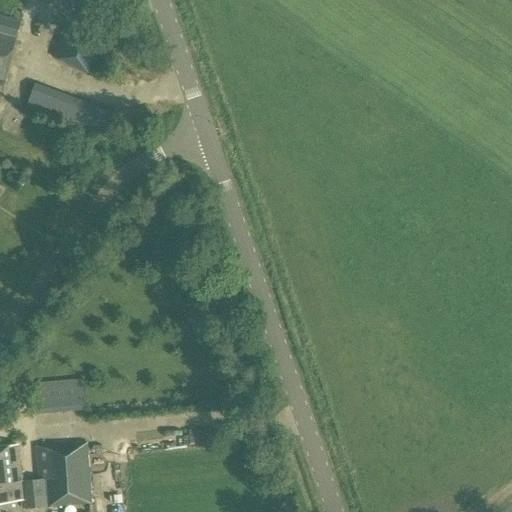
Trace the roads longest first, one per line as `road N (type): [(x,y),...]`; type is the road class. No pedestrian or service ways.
road 1 (tertiary): [(334,511),(206,132)]
road 2 (unclassified): [(0,351),(95,218),(206,132)]
road 3 (tertiary): [(206,132),(164,0)]
